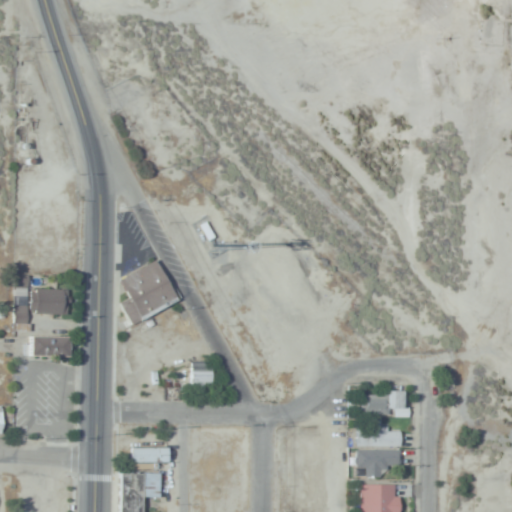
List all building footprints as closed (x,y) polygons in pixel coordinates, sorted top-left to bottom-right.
[(199,232),(208,227),(217,244),(208,249),(199,232)] [(120,283),(131,304),(124,308),(136,331),(181,307),(157,263),(120,283)] [(34,296),(33,321),(70,321),(70,296),(34,296)] [(14,325),(25,325),(25,307),(14,307),(14,325)] [(31,361),(31,340),(68,341),(68,362),(31,361)] [(189,361),(189,387),(209,387),(209,361),(189,361)] [(400,392),(362,392),(361,410),(399,411),(400,392)] [(398,446),(398,428),(354,428),(354,446),(398,446)] [(130,448),(130,463),(167,463),(167,448),(130,448)] [(357,451),(357,474),(397,474),(397,451),(357,451)] [(116,511),(138,511),(139,497),(157,497),(157,474),(117,473),(116,511)] [(358,484),(358,511),(395,511),(396,484),(358,484)]
